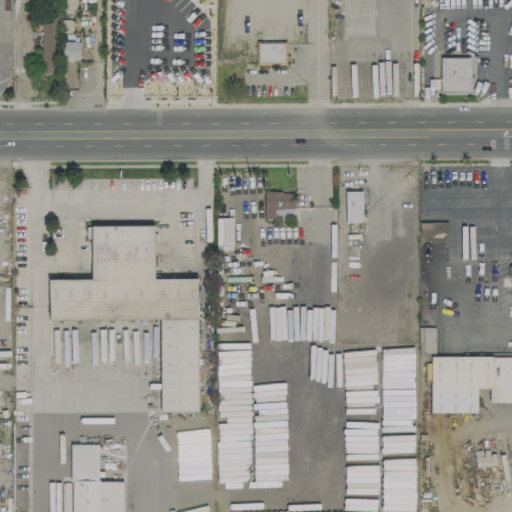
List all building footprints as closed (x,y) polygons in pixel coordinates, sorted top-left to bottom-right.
[(57,17),(41,16),(40,71),(56,72),(57,17)] [(79,61),(79,42),(62,41),(61,60),(79,61)] [(440,93),(471,93),(471,57),(440,58),(440,93)] [(264,191),(264,219),(275,219),(275,216),(293,217),(293,192),(264,191)] [(361,191),(344,191),(345,222),(362,222),(361,191)] [(196,278),(154,278),(153,225),(91,226),(91,279),(48,280),(48,320),(159,319),(160,412),(197,412),(196,278)] [(476,412),(476,388),(489,388),(489,402),(511,401),(511,356),(430,356),(430,412),(476,412)] [(70,511),(122,511),(123,481),(98,481),(98,444),(70,444),(70,511)]
